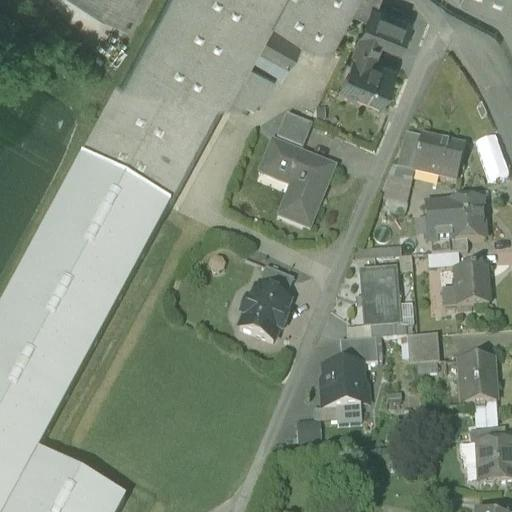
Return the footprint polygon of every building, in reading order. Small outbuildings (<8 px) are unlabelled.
[(348,14),(355,0),(167,0),(81,161),(170,210),(225,106),(248,65),(269,77),(279,82),(302,41),(270,23),(271,21),(328,52),(348,14)] [(82,0),(128,24),(140,0),(82,0)] [(380,0),(355,0),(348,14),(367,21),(372,9),(376,11),(380,0)] [(511,0),(462,0),(511,19),(511,0)] [(376,11),(372,9),(367,21),(356,46),(375,54),(379,43),(398,50),(409,24),(376,11)] [(375,54),(356,46),(339,88),(381,105),(395,73),(371,63),(375,54)] [(247,118),(269,77),(248,65),(225,106),(247,118)] [(311,129),(285,118),(276,141),(302,151),(311,129)] [(405,137),(397,171),(412,175),(421,141),(405,137)] [(464,151),(421,141),(412,175),(455,185),(464,151)] [(335,170),(271,144),(257,178),(288,191),(276,221),(309,234),(335,170)] [(81,162),(0,311),(0,511),(119,511),(124,504),(36,456),(169,210),(170,210),(81,162)] [(397,171),(392,170),(381,201),(388,202),(384,213),(404,217),(412,175),(397,171)] [(481,204),(422,208),(424,248),(430,248),(433,248),(433,242),(451,241),(451,246),(466,246),(483,245),(481,204)] [(433,248),(430,248),(431,260),(467,258),(466,246),(451,246),(451,241),(433,242),(433,248)] [(488,273),(449,274),(450,294),(441,295),(441,314),(490,311),(488,273)] [(394,274),(358,277),(362,333),(398,330),(394,274)] [(292,286),(264,275),(259,288),(287,299),(292,286)] [(289,305),(250,290),(244,303),(241,302),(235,316),(238,318),(233,331),(272,347),(278,333),(281,335),(287,320),(284,319),(289,305)] [(436,367),(439,367),(437,339),(407,341),(409,369),(418,369),(436,367)] [(375,343),(339,346),(341,370),(360,369),(377,368),(375,343)] [(493,364),(455,366),(457,412),(473,411),(496,410),(493,364)] [(418,378),(437,377),(436,367),(418,369),(418,378)] [(341,370),(323,371),(324,390),(321,390),(322,413),(360,410),(359,396),(362,395),(360,369),(341,370)] [(497,434),(496,410),(473,411),(475,435),(497,434)] [(318,426),(294,428),(295,450),(319,448),(318,426)] [(504,435),(469,437),(470,449),(477,449),(477,448),(505,447),(504,435)] [(511,446),(505,447),(477,448),(477,449),(470,449),(460,450),(460,458),(463,461),(464,469),(467,472),(473,472),(474,491),(483,491),(486,493),(493,493),(496,490),(511,489),(511,446)]
